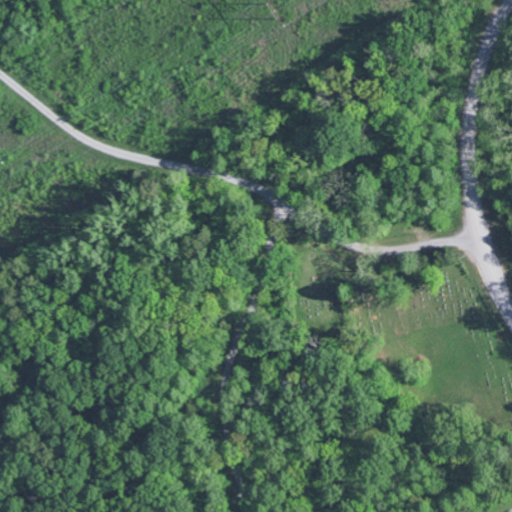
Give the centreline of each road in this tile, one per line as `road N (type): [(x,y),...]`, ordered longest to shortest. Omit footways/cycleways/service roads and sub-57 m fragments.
road 1 (residential): [(480,228),(406,244),(350,241),(232,177),(87,140),(0,72)]
road 2 (residential): [(511,308),(477,218),(469,145),(479,74),(511,3)]
road 3 (track): [(250,511),(229,434),(228,379),(288,206)]
